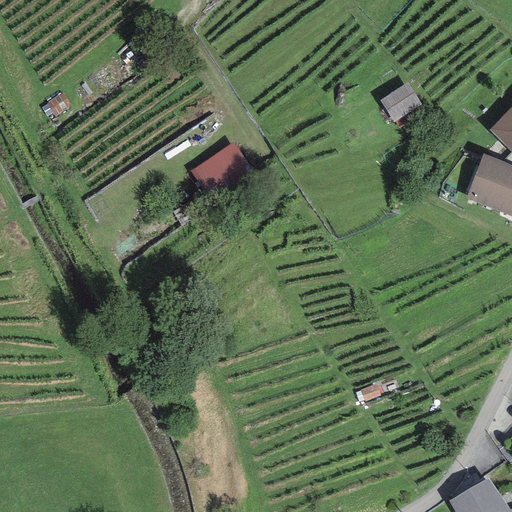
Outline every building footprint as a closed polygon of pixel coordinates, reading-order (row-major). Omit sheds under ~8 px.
[(412,86),(383,101),(396,124),(425,109),(412,86)] [(511,114),(489,138),(511,161),(511,114)] [(234,148),(191,176),(221,221),(264,193),(234,148)] [(511,174),(483,163),(466,205),(511,223),(511,174)] [(508,511),(489,486),(449,509),(451,511),(508,511)]
